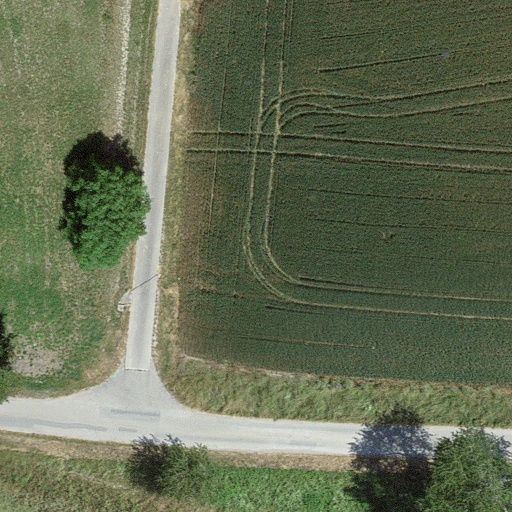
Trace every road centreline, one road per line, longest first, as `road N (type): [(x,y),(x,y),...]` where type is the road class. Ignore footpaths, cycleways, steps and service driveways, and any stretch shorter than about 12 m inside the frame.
road 1 (unclassified): [(0,413),(511,445)]
road 2 (track): [(130,421),(171,0)]
